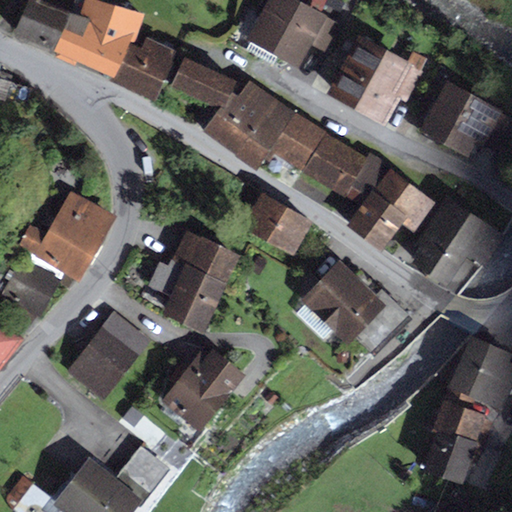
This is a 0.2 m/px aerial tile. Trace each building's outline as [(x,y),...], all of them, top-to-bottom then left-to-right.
[(53,51),(71,15),(40,0),(31,0),(16,32),(53,51)] [(142,18),(96,0),(87,21),(71,15),(53,51),(112,81),(130,47),(142,18)] [(340,30),(286,0),(269,0),(246,43),(297,71),(312,43),(328,52),(340,30)] [(423,75),(356,40),(329,93),(384,122),(397,97),(408,103),(423,75)] [(130,47),(112,81),(153,101),(176,55),(147,41),(141,52),(130,47)] [(231,79),(180,60),(169,89),(220,108),(231,79)] [(274,152),(295,117),(297,113),(238,77),(220,108),(206,131),(258,169),(274,152)] [(0,100),(23,108),(30,88),(0,78),(0,100)] [(511,129),(511,120),(444,85),(420,132),(465,155),(472,140),(499,154),(511,129)] [(307,172),(329,136),(295,117),(274,152),(307,172)] [(367,159),(329,136),(307,172),(344,195),(367,159)] [(367,159),(344,195),(361,208),(386,171),(367,159)] [(438,205),(386,171),(361,208),(349,227),(380,248),(396,223),(417,237),(438,205)] [(109,219),(68,194),(43,236),(31,228),(19,247),(72,279),(109,219)] [(307,226),(262,201),(246,230),(290,255),(307,226)] [(501,236),(444,203),(407,265),(446,287),(463,258),(482,269),(501,236)] [(233,259),(186,235),(150,306),(197,330),(233,259)] [(339,263),(302,300),(345,344),(354,335),(374,356),(411,319),(383,291),(375,299),(339,263)] [(56,284),(19,264),(1,297),(37,317),(56,284)] [(147,343),(116,318),(74,371),(105,396),(147,343)] [(0,364),(19,341),(0,325),(0,364)] [(508,357),(469,343),(450,393),(507,415),(511,401),(511,368),(505,366),(508,357)] [(233,377),(205,354),(188,375),(185,372),(160,402),(191,428),(233,377)] [(494,424),(451,406),(424,468),(468,487),(494,424)] [(110,488),(82,466),(52,504),(61,511),(128,511),(161,472),(138,453),(110,488)]
